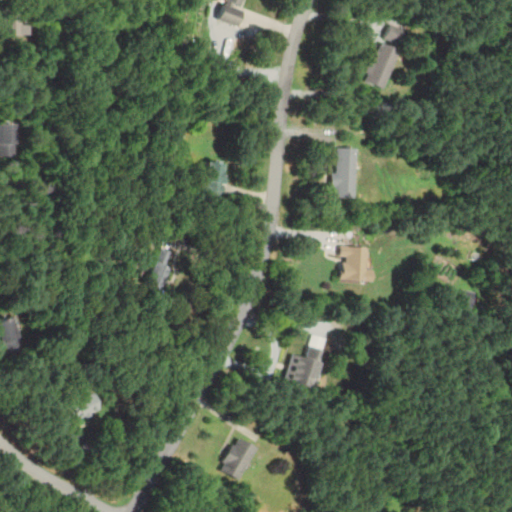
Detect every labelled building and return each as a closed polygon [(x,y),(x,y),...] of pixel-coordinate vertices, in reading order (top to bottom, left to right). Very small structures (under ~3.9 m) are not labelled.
[(222,0),(216,20),(237,27),(243,10),(241,9),(243,0),(222,0)] [(20,6),(0,5),(0,34),(29,34),(29,24),(20,24),(20,6)] [(360,83),(380,89),(399,29),(380,22),(360,83)] [(0,123),(0,159),(12,159),(12,123),(0,123)] [(348,197),(348,147),(328,147),(328,197),(348,197)] [(224,162),(202,162),(202,196),(224,196),(224,162)] [(365,280),(365,268),(361,268),(361,247),(334,246),(333,279),(365,280)] [(156,291),(171,254),(157,248),(142,285),(156,291)] [(22,347),(8,316),(0,319),(0,344),(5,355),(22,347)] [(317,351),(300,345),(296,356),(289,353),(279,379),(304,388),(317,351)] [(99,409),(92,393),(54,410),(62,426),(99,409)] [(213,468),(232,480),(251,448),(231,436),(213,468)]
